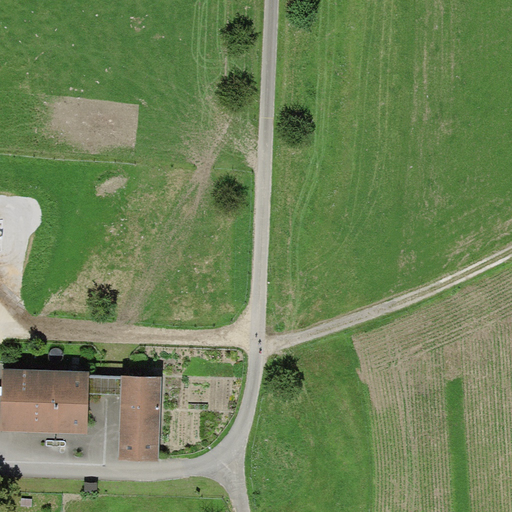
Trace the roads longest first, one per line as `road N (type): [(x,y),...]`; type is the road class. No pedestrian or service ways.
road 1 (track): [(267,0),(255,360),(237,451),(239,511)]
road 2 (track): [(511,255),(255,360)]
